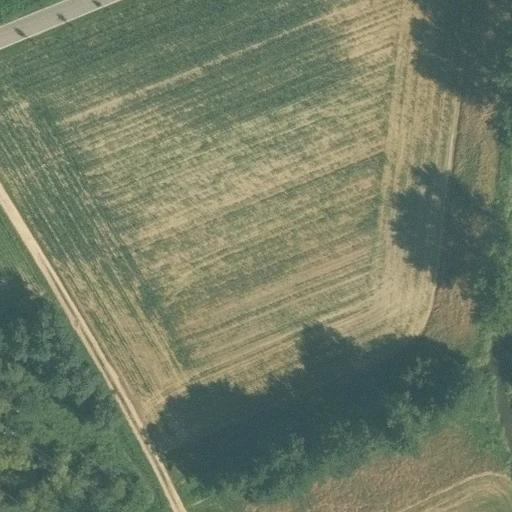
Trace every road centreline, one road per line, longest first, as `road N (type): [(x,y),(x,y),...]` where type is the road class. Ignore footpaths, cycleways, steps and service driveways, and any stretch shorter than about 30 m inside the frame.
road 1 (track): [(0,193),(183,511)]
road 2 (track): [(511,392),(223,511)]
